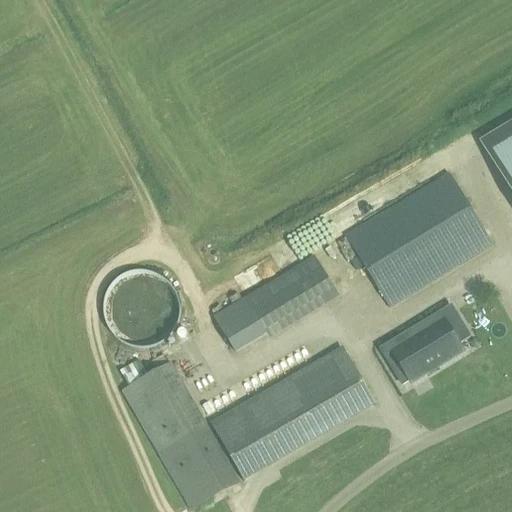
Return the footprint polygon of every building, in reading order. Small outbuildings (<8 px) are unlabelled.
[(511,133),(471,158),(511,229),(511,133)] [(401,192),(418,184),(411,169),(394,177),(401,192)] [(345,237),(390,310),(493,247),(449,174),(345,237)] [(214,317),(237,355),(268,336),(269,339),(339,298),(314,256),(214,317)] [(392,353),(411,384),(463,352),(444,321),(392,353)] [(213,427),(245,482),(376,406),(344,350),(213,427)] [(121,392),(190,511),(193,511),(241,484),(171,364),(121,392)]
